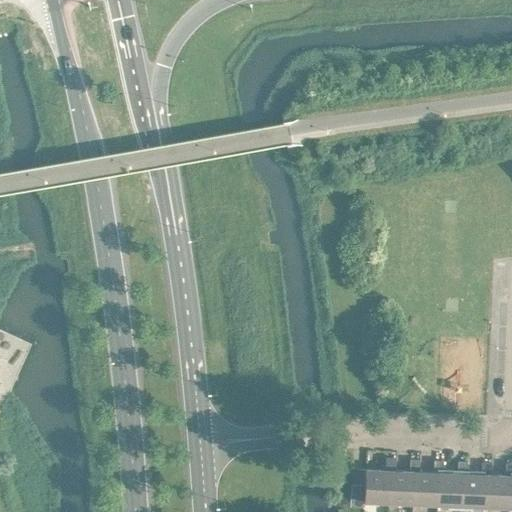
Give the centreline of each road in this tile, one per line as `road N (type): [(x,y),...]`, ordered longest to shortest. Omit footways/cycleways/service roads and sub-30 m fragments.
road 1 (secondary): [(57,0),(117,310),(134,511)]
road 2 (secondary): [(202,442),(149,122)]
road 3 (residential): [(511,437),(330,431)]
road 4 (secondary): [(149,122),(174,38),(219,0)]
road 5 (unclassified): [(330,431),(202,442)]
road 6 (secondary): [(149,122),(125,0)]
